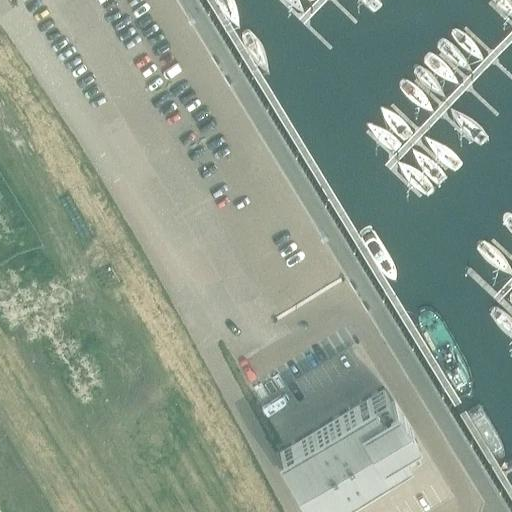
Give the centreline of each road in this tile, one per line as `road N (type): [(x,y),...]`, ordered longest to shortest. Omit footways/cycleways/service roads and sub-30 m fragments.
road 1 (unclassified): [(203,338),(0,5)]
road 2 (unclassified): [(290,511),(203,338)]
road 3 (unknown): [(244,94),(113,190)]
road 4 (unclassified): [(203,338),(330,272)]
